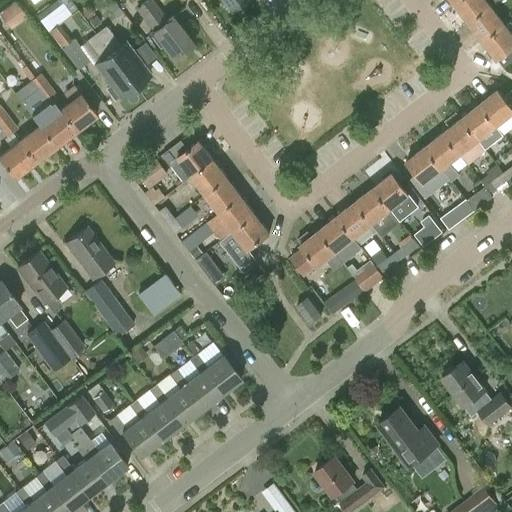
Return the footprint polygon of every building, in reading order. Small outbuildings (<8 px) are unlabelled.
[(174,58),(193,43),(173,17),(168,21),(151,0),(148,0),(137,9),(153,31),(149,33),(160,47),(163,44),(174,58)] [(225,0),(234,11),(248,0),(225,0)] [(459,0),(455,4),(469,22),(490,6),(498,0),(459,0)] [(65,1),(42,19),(50,30),(73,12),(65,1)] [(0,14),(10,29),(27,17),(16,2),(0,13),(0,14)] [(469,22),(483,40),(504,24),(490,6),(469,22)] [(511,33),(504,24),(483,40),(497,59),(511,48),(511,33)] [(57,25),(51,30),(62,45),(69,40),(57,25)] [(96,34),(135,86),(150,75),(125,42),(120,46),(106,27),(96,34)] [(87,41),(101,60),(95,64),(120,97),(135,86),(96,34),(87,41)] [(78,70),(91,60),(74,39),(61,48),(78,70)] [(30,82),(39,95),(45,90),(43,88),(49,84),(40,73),(30,82)] [(59,97),(49,84),(43,88),(45,90),(39,95),(48,106),(59,97)] [(59,109),(76,131),(97,115),(73,84),(64,92),(71,100),(59,109)] [(496,125),(511,113),(511,107),(499,90),(480,105),(496,126),(496,125)] [(0,122),(9,116),(0,105),(0,122)] [(496,126),(480,105),(462,119),(478,140),(485,149),(504,135),(496,125),(496,126)] [(55,146),(76,131),(59,109),(39,125),(55,146)] [(18,128),(9,116),(0,122),(0,127),(7,137),(18,128)] [(478,140),(462,119),(444,133),(460,154),(467,164),(485,149),(478,140)] [(35,162),(55,146),(39,125),(18,141),(35,162)] [(460,154),(444,133),(426,147),(442,168),(452,180),(460,174),(450,161),(460,154)] [(0,160),(14,178),(35,162),(18,141),(0,154),(0,160)] [(191,175),(192,176),(214,160),(199,141),(178,157),(178,158),(171,164),(185,180),(191,175)] [(442,168),(426,147),(407,162),(423,183),(442,168)] [(152,185),(168,173),(158,159),(139,173),(150,188),(147,191),(156,203),(166,195),(159,186),(155,189),(152,185)] [(192,176),(206,195),(228,178),(214,160),(192,176)] [(390,209),(408,194),(392,173),(373,188),(390,209)] [(509,179),(504,173),(485,187),(490,193),(509,179)] [(206,195),(220,212),(241,196),(228,178),(206,195)] [(490,193),(485,187),(467,200),(472,207),(475,210),(493,196),(490,193)] [(390,209),(373,188),(355,202),(371,223),(390,209)] [(234,230),(255,214),(241,196),(220,212),(207,222),(220,240),(233,230),(234,230)] [(450,228),(463,219),(474,210),(467,200),(443,218),(450,228)] [(371,223),(355,202),(337,216),(360,245),(377,231),(371,223)] [(180,213),(186,223),(201,214),(194,204),(180,213)] [(159,212),(168,224),(175,219),(166,207),(159,212)] [(269,232),(255,214),(234,230),(221,240),(241,267),(254,258),(248,249),(270,233),(269,232)] [(361,246),(360,245),(337,216),(319,230),(335,251),(343,261),(361,246)] [(423,221),(434,236),(440,231),(429,217),(423,221)] [(183,229),(175,219),(168,224),(177,235),(183,229)] [(91,277),(113,261),(87,226),(65,243),(91,277)] [(335,251),(319,230),(300,245),(303,248),(291,257),(304,274),(316,265),(317,266),(335,251)] [(419,246),(414,239),(395,253),(400,260),(419,246)] [(45,303),(46,302),(53,312),(62,305),(55,295),(66,287),(39,251),(18,267),(45,303)] [(196,259),(205,270),(215,262),(207,251),(196,259)] [(376,266),(384,276),(384,277),(403,263),(400,260),(395,253),(395,252),(376,266)] [(384,276),(376,266),(374,264),(357,277),(367,290),(384,276)] [(138,294),(153,313),(179,293),(164,274),(138,294)] [(356,277),(327,300),(336,311),(366,289),(356,277)] [(118,334),(134,322),(100,279),(85,291),(118,334)] [(16,327),(27,319),(17,306),(19,305),(1,280),(0,280),(0,319),(7,314),(16,327)] [(311,325),(322,316),(308,297),(296,306),(311,325)] [(61,345),(60,345),(69,357),(84,345),(64,318),(50,329),(61,345)] [(61,345),(50,329),(44,321),(26,334),(43,358),(60,345),(61,345)] [(163,358),(183,343),(173,330),(153,345),(163,358)] [(0,379),(2,383),(20,370),(5,351),(0,354),(0,379)] [(199,372),(202,369),(221,394),(241,379),(222,354),(206,366),(196,353),(189,359),(199,372)] [(464,406),(471,401),(478,410),(478,411),(489,426),(511,408),(511,405),(502,392),(492,399),(486,390),(464,361),(455,369),(453,366),(444,374),(445,376),(442,378),(464,406)] [(182,385),(201,410),(221,394),(202,369),(199,372),(186,381),(176,369),(168,374),(179,387),(182,385)] [(181,425),(201,410),(182,385),(179,387),(168,374),(156,384),(149,389),(159,402),(162,400),(181,425)] [(103,390),(93,397),(102,411),(113,403),(103,390)] [(54,414),(64,426),(75,418),(78,423),(95,411),(82,393),(54,414)] [(161,440),(181,425),(162,400),(159,402),(146,412),(136,399),(129,405),(139,417),(142,415),(161,440)] [(379,423),(398,448),(397,448),(409,466),(438,444),(425,426),(418,431),(400,407),(379,423)] [(54,434),(64,426),(54,414),(44,421),(54,434)] [(140,456),(161,440),(142,415),(139,417),(126,427),(117,415),(109,420),(119,434),(122,432),(140,456)] [(88,457),(107,481),(127,466),(108,441),(97,450),(80,426),(70,434),(78,444),(75,446),(85,459),(88,457)] [(87,497),(107,481),(88,457),(85,459),(72,469),(63,455),(55,461),(65,475),(68,472),(87,497)] [(337,495),(341,501),(339,502),(346,511),(352,511),(386,487),(372,468),(362,476),(367,482),(357,489),(353,483),(354,482),(335,457),(316,472),(335,497),(337,495)] [(66,511),(87,497),(68,472),(65,475),(52,485),(43,471),(35,477),(45,490),(48,487),(66,511)] [(447,511),(495,511),(502,507),(484,484),(447,511)] [(34,511),(66,511),(48,487),(45,490),(32,500),(22,486),(15,492),(24,505),(27,503),(34,511)] [(34,511),(27,503),(24,505),(15,511),(9,511),(2,502),(0,503),(0,511),(34,511)]
